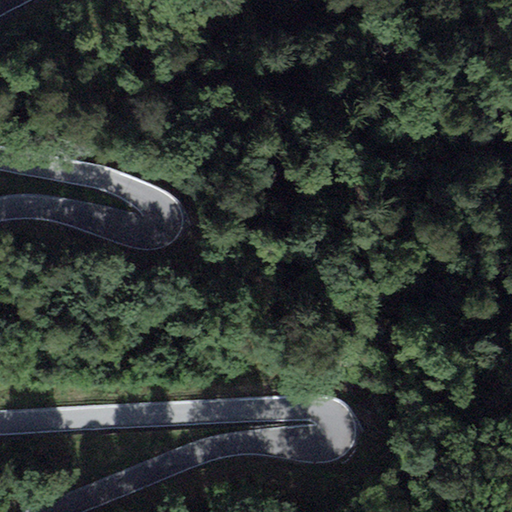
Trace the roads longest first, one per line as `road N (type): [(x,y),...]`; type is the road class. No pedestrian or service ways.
road 1 (unclassified): [(0,425),(290,409),(330,418),(333,431),(318,441),(203,453),(60,511)]
road 2 (unclassified): [(0,159),(127,188),(162,207),(169,224),(149,233),(35,210),(0,211)]
